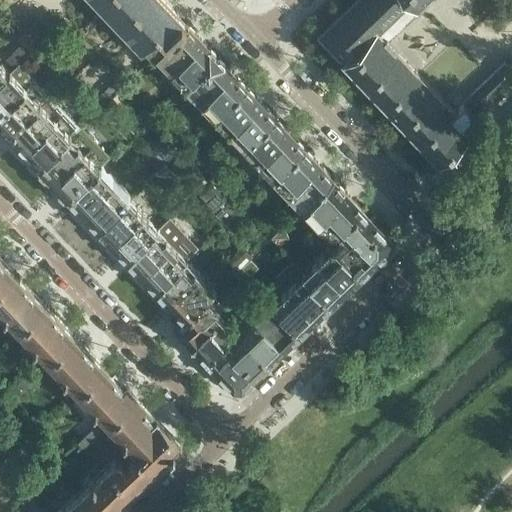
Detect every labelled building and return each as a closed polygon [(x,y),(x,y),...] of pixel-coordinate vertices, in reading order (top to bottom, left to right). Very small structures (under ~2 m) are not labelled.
[(187,24),(164,0),(97,0),(142,46),(144,45),(154,56),(157,53),(187,24)] [(455,111),(387,40),(405,22),(383,0),(357,0),(321,35),(431,151),(430,152),(438,160),(453,147),(454,148),(480,122),(473,114),(511,77),(511,69),(505,63),(455,111)] [(383,0),(405,22),(428,0),(383,0)] [(217,55),(187,24),(157,53),(186,84),(217,55)] [(246,86),(217,55),(186,84),(216,115),(246,86)] [(0,80),(9,72),(2,66),(0,67),(0,80)] [(40,103),(33,96),(30,99),(13,82),(16,78),(10,71),(9,72),(0,80),(0,123),(9,133),(40,103)] [(275,116),(246,86),(216,115),(245,145),(275,116)] [(70,135),(63,128),(60,131),(43,113),(46,110),(40,103),(9,133),(39,164),(69,136),(70,135)] [(304,147),(275,116),(245,145),(274,176),(304,147)] [(134,132),(128,125),(122,131),(129,138),(134,132)] [(98,167),(69,136),(39,164),(68,195),(98,167)] [(334,178),(304,147),(274,176),(303,207),(334,178)] [(164,163),(157,156),(151,161),(158,169),(164,163)] [(182,183),(164,164),(164,163),(158,169),(176,188),(182,183)] [(127,198),(98,167),(68,195),(98,226),(127,198)] [(363,209),(334,178),(303,207),(323,227),(327,227),(330,231),(340,231),(363,209)] [(157,228),(127,198),(98,226),(127,257),(157,228)] [(391,245),(391,239),(363,209),(340,231),(346,237),(337,246),(363,273),(391,245)] [(222,225),(215,217),(209,223),(216,230),(222,225)] [(186,259),(157,228),(127,257),(156,287),(186,259)] [(332,302),(363,273),(337,246),(330,245),(303,272),(332,302)] [(251,256),(244,248),(239,254),(246,261),(251,256)] [(0,288),(16,273),(13,270),(0,256),(0,288)] [(215,290),(186,259),(156,287),(185,317),(185,318),(206,298),(207,298),(215,290)] [(332,302),(303,272),(272,301),(301,331),(332,302)] [(46,305),(16,273),(0,288),(0,309),(20,330),(46,305)] [(229,335),(230,326),(225,321),(225,318),(207,298),(206,298),(185,318),(185,317),(176,326),(206,357),(229,335)] [(301,331),(272,301),(245,327),(245,333),(270,360),(301,331)] [(75,335),(46,305),(20,330),(49,360),(75,335)] [(242,388),(270,360),(245,333),(236,342),(229,335),(206,357),(235,387),(242,388)] [(105,367),(75,335),(49,360),(79,392),(105,367)] [(138,396),(127,385),(124,387),(105,367),(79,392),(109,424),(138,396)] [(22,386),(29,379),(24,374),(17,381),(22,386)] [(27,391),(34,384),(29,379),(22,386),(27,391)] [(168,427),(138,396),(109,424),(138,454),(139,455),(168,427)] [(103,432),(101,431),(97,425),(91,430),(98,437),(103,432)] [(133,492),(181,447),(181,446),(182,445),(182,444),(182,443),(182,442),(181,441),(168,427),(139,455),(138,454),(127,465),(121,459),(115,459),(108,466),(133,492)] [(98,437),(91,430),(86,435),(93,441),(98,437)] [(93,441),(86,435),(82,439),(88,445),(93,441)] [(88,445),(82,439),(77,443),(83,450),(88,445)] [(94,511),(111,511),(133,492),(108,466),(78,495),(94,511)] [(0,483),(9,475),(2,467),(0,468),(0,483)] [(26,505),(32,499),(27,494),(21,500),(26,505)] [(94,511),(78,495),(59,511),(94,511)] [(30,510),(37,504),(32,499),(26,505),(30,510)]
